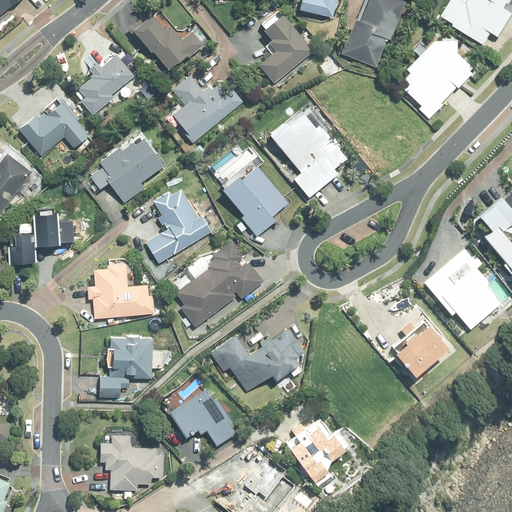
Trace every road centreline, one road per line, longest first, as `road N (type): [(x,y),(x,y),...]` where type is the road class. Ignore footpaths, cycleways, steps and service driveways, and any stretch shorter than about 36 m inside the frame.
road 1 (residential): [(419,182),(390,251),(345,279),(317,276),(306,262),(308,246),(398,192)]
road 2 (residential): [(55,490),(50,345),(31,320),(0,312)]
road 3 (residential): [(511,89),(419,182)]
